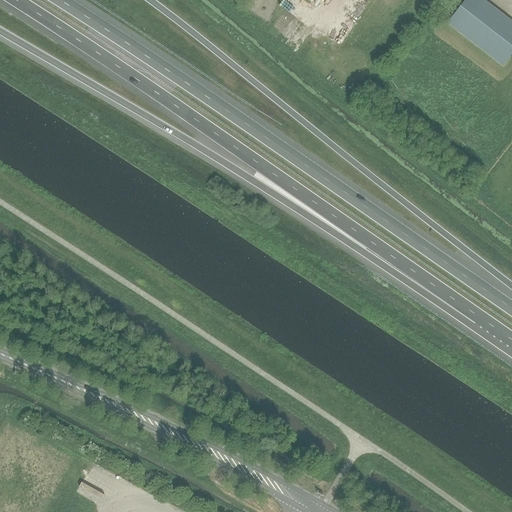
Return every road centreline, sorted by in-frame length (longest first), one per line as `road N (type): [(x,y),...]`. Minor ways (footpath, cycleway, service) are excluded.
road 1 (motorway): [(12,0),(478,318)]
road 2 (motorway): [(0,32),(478,318)]
road 3 (motorway): [(511,309),(58,0)]
road 4 (motorway): [(511,286),(148,0)]
road 5 (primary): [(0,354),(308,505)]
